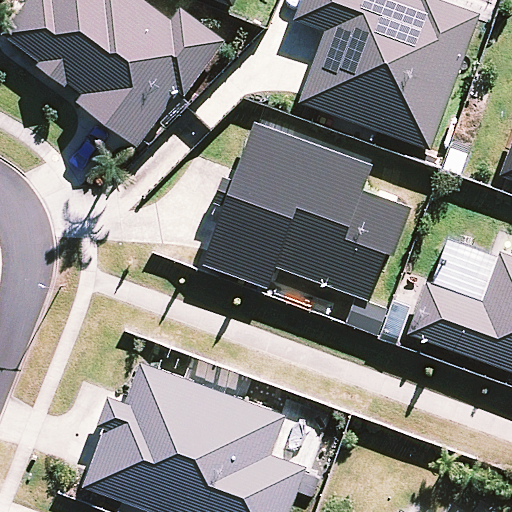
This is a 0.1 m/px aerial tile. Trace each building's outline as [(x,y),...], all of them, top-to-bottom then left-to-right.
[(27,0),(0,37),(36,63),(32,68),(62,90),(66,85),(81,97),(75,105),(136,150),(174,98),(179,101),(222,43),(178,11),(169,23),(137,0),(27,0)] [(207,0),(230,9),(234,0),(207,0)] [(296,105),(429,153),(478,19),(426,0),(422,0),(420,6),(404,0),(299,0),(291,24),(322,35),(296,105)] [(273,271),(365,304),(373,282),(381,284),(407,212),(360,195),(369,170),(251,127),(199,269),(265,293),(273,271)] [(511,139),(498,179),(511,183),(511,139)] [(405,339),(511,377),(511,260),(498,255),(480,305),(425,285),(405,339)] [(384,314),(351,301),(343,324),(376,336),(384,314)] [(379,339),(394,345),(405,316),(389,310),(379,339)] [(102,432),(81,490),(139,511),(287,511),(304,469),(269,457),(283,419),(138,366),(123,406),(107,400),(96,430),(102,432)]
